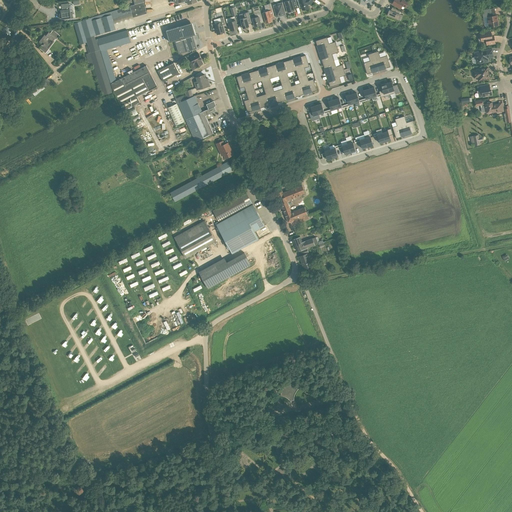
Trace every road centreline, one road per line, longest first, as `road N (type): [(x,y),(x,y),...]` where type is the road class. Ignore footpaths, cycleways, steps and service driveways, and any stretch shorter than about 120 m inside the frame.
road 1 (residential): [(298,105),(318,168),(425,136),(398,72),(324,94)]
road 2 (unclassified): [(211,430),(340,393),(300,275)]
road 3 (track): [(511,246),(303,282)]
road 4 (unclassified): [(211,430),(207,330),(300,275)]
road 5 (residential): [(300,275),(234,126)]
road 6 (residential): [(217,76),(308,46),(324,94)]
road 7 (track): [(420,511),(340,393)]
road 8 (residential): [(210,47),(325,11),(332,0)]
